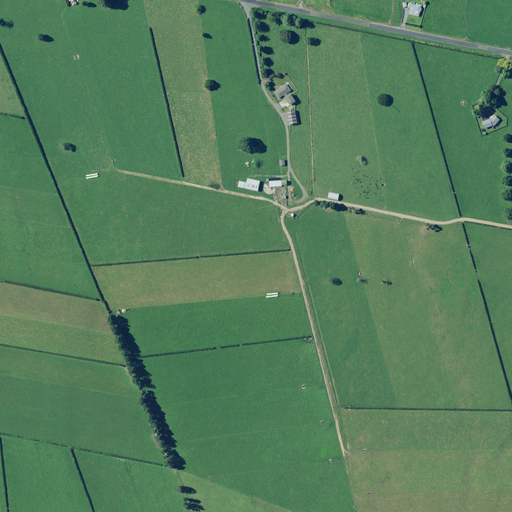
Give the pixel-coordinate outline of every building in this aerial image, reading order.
[(416,6),(408,3),(407,7),(411,8),(409,14),(419,17),(422,7),(420,6),(420,5),(417,4),(416,6)] [(285,106),(287,109),(291,107),(290,105),(295,102),(289,92),(291,91),(286,85),(274,92),(279,99),(284,96),(287,101),(283,104),(284,106),(285,106)] [(500,120),(495,115),(491,119),(482,122),(484,129),(494,125),(500,120)] [(260,181),(248,179),(247,183),(240,181),(239,187),(258,191),(260,181)] [(266,182),(269,182),(269,187),(280,187),(282,187),(282,184),(284,184),(284,186),(287,186),(287,180),(269,181),(269,179),(266,179),(266,182)] [(339,194),(329,192),(327,199),(338,201),(339,194)]
